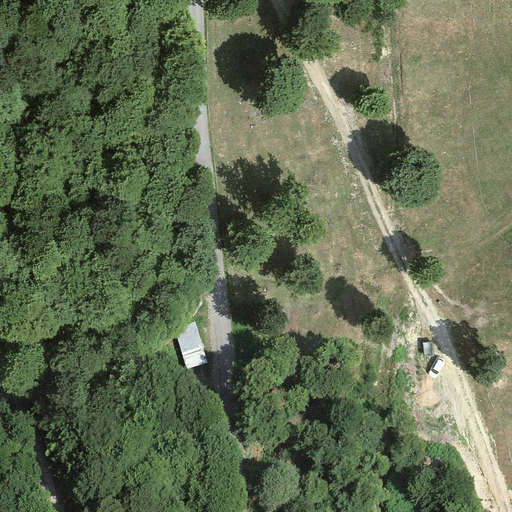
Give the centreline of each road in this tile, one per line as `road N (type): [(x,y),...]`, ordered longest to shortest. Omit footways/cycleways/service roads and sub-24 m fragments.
road 1 (track): [(505,511),(436,324),(274,0)]
road 2 (unclassified): [(194,0),(235,511)]
road 3 (unclassified): [(0,385),(41,511)]
